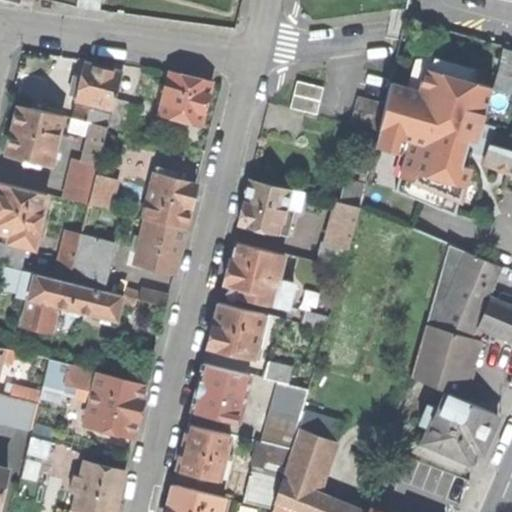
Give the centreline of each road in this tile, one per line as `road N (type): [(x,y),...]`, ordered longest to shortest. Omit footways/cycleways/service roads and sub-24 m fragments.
road 1 (residential): [(140,511),(253,56)]
road 2 (residential): [(4,22),(253,56)]
road 3 (residential): [(253,56),(379,39)]
